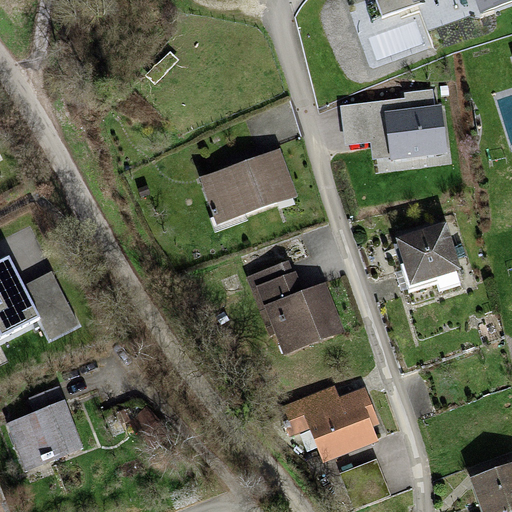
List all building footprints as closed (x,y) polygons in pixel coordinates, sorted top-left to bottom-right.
[(504,0),(406,0),(407,4),(419,0),(471,0),(476,14),(506,5),(504,0)] [(340,105),(344,146),(370,143),(372,159),(390,157),(390,160),(446,154),(441,105),(434,106),(432,89),(403,92),(404,98),(340,105)] [(274,156),(197,184),(214,230),(292,202),(274,156)] [(441,231),(390,246),(403,287),(453,272),(441,231)] [(9,256),(0,260),(0,338),(38,319),(49,340),(79,324),(52,271),(24,286),(9,256)] [(260,312),(297,300),(290,279),(253,291),(260,312)] [(297,300),(260,312),(274,356),(336,335),(322,292),(297,300)] [(331,392),(295,406),(318,464),(376,442),(358,397),(336,405),(331,392)] [(56,408),(8,429),(25,470),(73,449),(56,408)] [(376,459),(339,474),(353,510),(390,495),(376,459)] [(511,511),(511,470),(467,485),(476,511),(511,511)]
